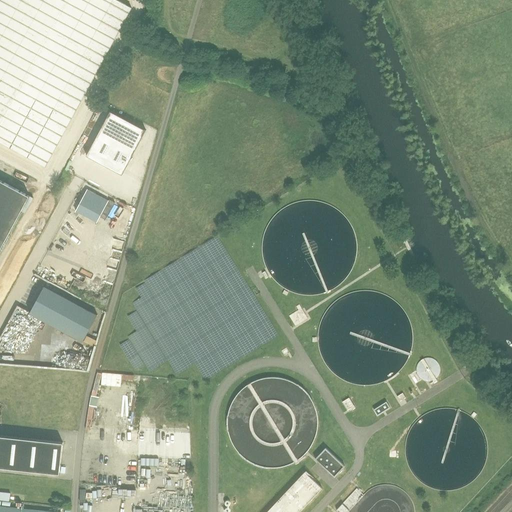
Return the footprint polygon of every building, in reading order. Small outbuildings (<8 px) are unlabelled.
[(0,0),(0,142),(45,167),(131,8),(116,0),(0,0)] [(109,111),(85,156),(121,175),(145,130),(109,111)] [(0,249),(29,196),(0,180),(0,249)] [(89,186),(76,211),(97,222),(110,198),(89,186)] [(44,286),(30,313),(83,342),(97,315),(44,286)] [(403,393),(397,397),(400,401),(406,398),(403,393)] [(349,398),(343,402),(347,410),(354,407),(349,398)] [(375,410),(378,416),(390,408),(387,403),(375,410)] [(0,467),(59,474),(63,443),(0,436),(0,467)] [(317,459),(320,462),(335,477),(345,466),(327,449),(317,459)] [(170,484),(170,489),(184,489),(183,469),(153,470),(154,485),(170,484)] [(301,511),(324,488),(307,472),(268,511),(301,511)] [(0,489),(0,497),(10,498),(11,491),(0,489)]
